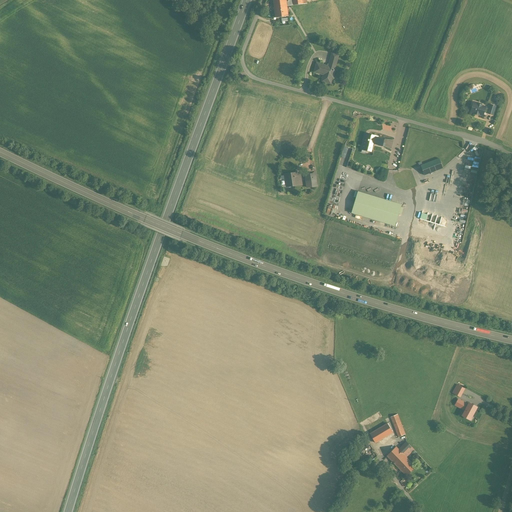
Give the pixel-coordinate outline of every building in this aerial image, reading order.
[(286,0),(272,0),(275,18),(288,16),(287,6),(286,0)] [(328,66),(317,63),(314,72),(326,75),(325,82),(330,83),(332,77),(333,77),(335,68),(334,68),(338,55),(332,53),(328,66)] [(481,105),(481,106),(478,105),(478,104),(477,104),(473,103),(470,112),(474,113),(474,114),(475,114),(475,113),(478,115),(479,115),(483,116),(484,112),(488,113),(489,109),(485,108),(485,107),(481,106),(482,105),(481,105)] [(369,134),(368,135),(366,135),(366,134),(365,133),(362,149),(362,148),(371,150),(372,143),(382,145),(384,139),(376,138),(377,137),(371,135),(370,135),(369,134)] [(439,158),(423,164),(425,168),(422,169),(424,175),(442,168),(442,165),(443,165),(441,158),(439,159),(439,158)] [(296,173),(285,175),(286,186),(298,184),(297,179),(301,179),(300,172),(296,173)] [(315,174),(305,175),(307,187),(317,186),(315,174)] [(401,204),(358,191),(351,213),(395,226),(401,204)] [(338,308),(322,304),(320,310),(336,315),(338,308)] [(464,388),(457,384),(453,392),(459,396),(464,388)] [(473,404),(462,398),(456,409),(458,410),(455,414),(463,418),(466,412),(468,413),(473,404)] [(405,434),(397,414),(390,417),(398,437),(405,434)] [(387,423),(370,434),(375,443),(392,432),(387,423)] [(406,441),(398,449),(396,447),(387,456),(406,475),(415,467),(403,454),(411,446),(406,441)]
